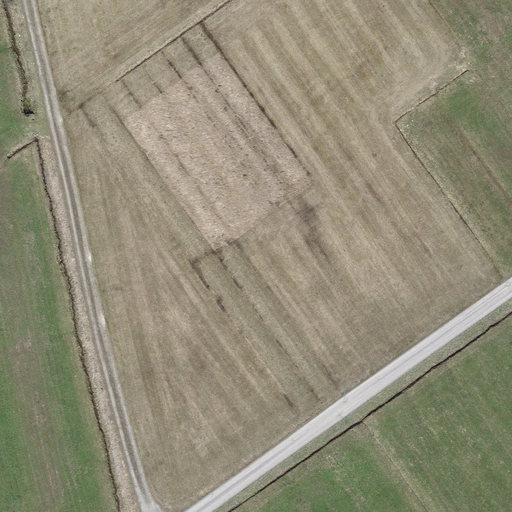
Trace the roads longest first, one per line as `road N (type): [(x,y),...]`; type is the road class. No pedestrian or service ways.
road 1 (track): [(27,0),(148,511)]
road 2 (track): [(511,294),(207,511)]
